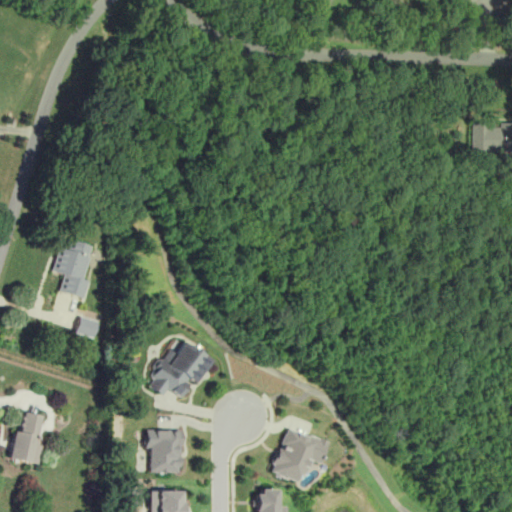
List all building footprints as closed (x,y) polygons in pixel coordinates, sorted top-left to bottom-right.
[(511,150),(511,122),(467,122),(467,150),(511,150)] [(55,290),(81,297),(87,277),(79,275),(88,243),(69,237),(66,248),(56,245),(48,270),(60,274),(55,290)] [(90,337),(95,319),(76,314),(72,332),(90,337)] [(206,357),(173,336),(142,384),(161,396),(166,388),(181,397),(206,357)] [(37,414),(16,410),(6,459),(35,465),(40,443),(31,442),(37,414)] [(325,439),(282,426),(267,472),(298,482),(305,459),(317,463),(325,439)] [(179,471),(179,428),(142,428),(142,471),(179,471)] [(138,486),(125,486),(125,505),(138,506),(138,486)] [(145,511),(184,511),(184,499),(178,499),(178,488),(145,488),(145,511)] [(280,511),(281,506),(270,506),(271,489),(254,489),(255,494),(249,494),(248,511),(280,511)]
